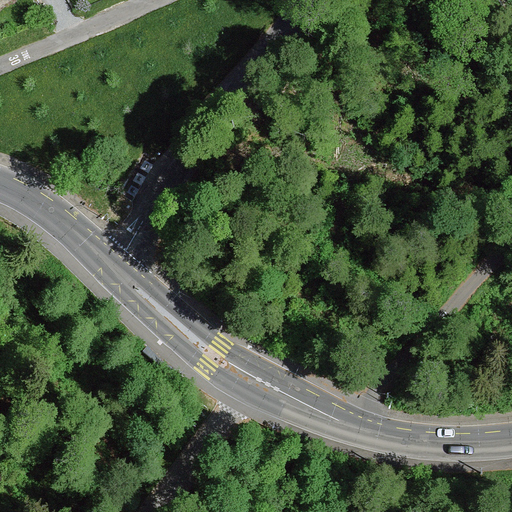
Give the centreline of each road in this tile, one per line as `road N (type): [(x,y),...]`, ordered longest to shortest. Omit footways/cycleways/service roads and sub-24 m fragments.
road 1 (residential): [(114,268),(163,179),(296,0)]
road 2 (unclassified): [(114,268),(213,357),(354,424)]
road 3 (residential): [(354,424),(441,316),(511,245)]
road 4 (residential): [(0,66),(148,0)]
road 5 (unclassified): [(354,424),(407,440),(511,439)]
road 6 (unclassified): [(0,185),(35,202),(114,268)]
